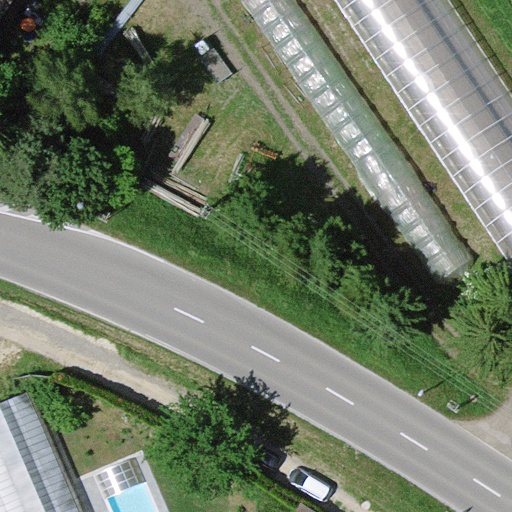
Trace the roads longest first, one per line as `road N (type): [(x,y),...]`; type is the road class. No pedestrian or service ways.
road 1 (primary): [(511,505),(153,298),(0,249)]
road 2 (track): [(511,393),(421,353),(208,0)]
